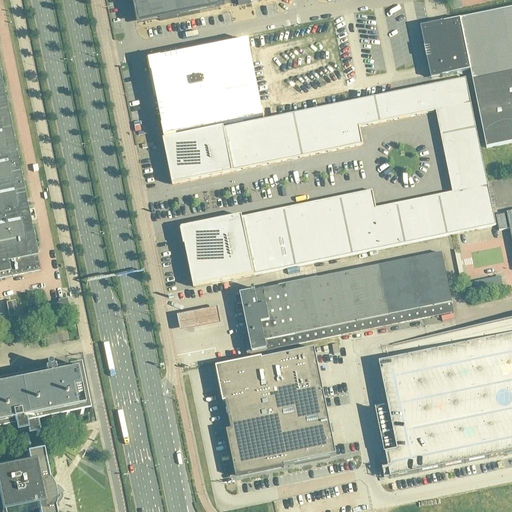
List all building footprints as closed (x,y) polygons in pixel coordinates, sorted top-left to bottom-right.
[(132,0),(134,9),(137,8),(140,21),(159,17),(160,21),(216,10),(216,6),(237,2),(238,5),(264,0),(132,0)] [(511,8),(460,20),(421,28),(431,79),(471,71),(472,81),(487,148),(511,143),(511,8)] [(216,48),(149,62),(164,139),(254,121),(248,91),(226,96),(216,48)] [(0,278),(40,271),(0,76),(0,278)] [(466,78),(431,85),(431,86),(436,112),(441,136),(476,129),(466,78)] [(431,86),(417,89),(422,115),(436,112),(431,86)] [(417,89),(417,88),(399,92),(404,118),(422,115),(417,89)] [(404,118),(399,92),(374,97),(380,123),(404,118)] [(380,123),(374,97),(353,101),(359,128),(380,123)] [(363,145),(359,128),(353,101),(321,108),(330,152),(363,145)] [(330,152),(321,108),(293,114),(302,158),(330,152)] [(302,158),(293,114),(265,119),(274,163),(302,158)] [(274,163),(265,119),(240,125),(249,169),(274,163)] [(249,169),(240,125),(223,128),(232,172),(249,169)] [(232,172),(223,128),(163,140),(169,169),(167,169),(171,185),(172,185),(172,186),(233,174),(232,172)] [(481,155),(476,129),(441,136),(446,162),(481,155)] [(485,173),(481,155),(446,162),(450,180),(485,173)] [(496,226),(485,173),(450,180),(452,193),(452,194),(461,192),(469,231),(496,226)] [(372,192),(340,198),(352,256),(383,249),(375,209),(376,209),(372,192)] [(452,194),(452,193),(439,196),(447,236),(469,231),(461,192),(452,194)] [(447,236),(439,196),(425,199),(433,239),(447,236)] [(340,198),(312,204),(324,261),(352,256),(340,198)] [(433,239),(425,199),(411,202),(419,242),(433,239)] [(419,242),(411,202),(396,205),(405,245),(419,242)] [(324,261),(312,204),(283,210),(295,267),(324,261)] [(405,245),(396,205),(376,209),(375,209),(383,249),(405,245)] [(295,267),(283,210),(259,215),(271,272),(295,267)] [(511,211),(506,213),(506,214),(496,216),(499,231),(510,229),(511,241),(511,211)] [(271,272),(259,215),(242,218),(253,276),(271,272)] [(242,218),(242,217),(181,229),(181,230),(180,231),(183,246),(185,246),(193,288),(253,276),(242,218)] [(453,313),(442,255),(358,272),(372,330),(453,313)] [(372,330),(358,272),(318,280),(286,287),(255,293),(255,290),(254,290),(254,293),(235,297),(237,305),(243,304),(250,335),(243,336),(247,355),(267,351),(275,349),(275,350),(275,349),(282,348),(283,348),(290,346),(290,347),(291,347),(291,346),(298,345),(299,345),(306,343),(306,344),(306,343),(313,342),(314,342),(314,341),(321,340),(322,341),(322,340),(372,330)] [(503,290),(501,279),(475,284),(477,296),(503,290)] [(61,315),(61,311),(68,310),(66,300),(59,301),(59,305),(28,311),(31,321),(61,315)] [(18,317),(15,302),(6,304),(9,318),(18,317)] [(217,306),(176,314),(179,331),(220,323),(217,306)] [(511,320),(403,343),(406,358),(379,363),(397,452),(385,454),(390,479),(502,456),(503,457),(511,455),(511,320)] [(336,456),(314,349),(258,361),(258,359),(216,368),(216,370),(215,371),(221,400),(222,400),(223,402),(225,402),(231,428),(226,429),(236,478),(280,469),(280,467),(336,456)] [(90,413),(80,367),(55,372),(54,370),(52,370),(52,369),(52,367),(51,366),(50,366),(49,365),(48,365),(48,366),(47,366),(46,367),(46,368),(46,369),(46,370),(46,371),(45,372),(44,372),(45,374),(0,383),(0,431),(14,428),(16,437),(24,435),(24,439),(35,437),(36,437),(37,437),(37,436),(38,436),(38,435),(39,435),(39,434),(39,433),(39,432),(39,431),(37,424),(90,413)] [(56,502),(56,500),(56,498),(56,496),(56,494),(55,493),(55,491),(54,488),(53,486),(52,486),(51,484),(49,481),(43,452),(27,455),(30,470),(0,475),(0,511),(55,511),(55,509),(56,507),(56,504),(56,502)]
